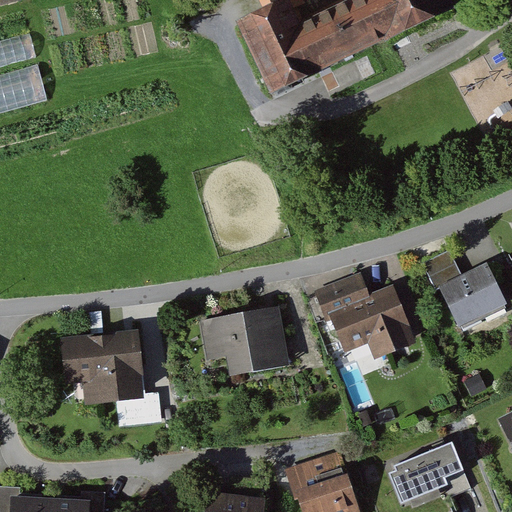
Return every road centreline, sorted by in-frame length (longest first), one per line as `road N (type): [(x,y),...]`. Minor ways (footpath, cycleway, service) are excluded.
road 1 (residential): [(511,200),(314,267),(0,313)]
road 2 (residential): [(167,468),(47,472),(20,460),(2,429),(0,392)]
